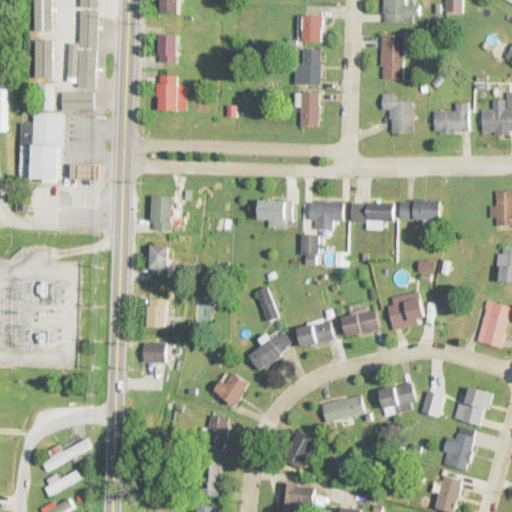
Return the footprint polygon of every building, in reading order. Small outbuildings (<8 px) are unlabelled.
[(54,78),(53,0),(35,0),(36,78),(54,78)] [(81,0),(82,11),(100,11),(99,0),(81,0)] [(180,0),(163,0),(163,13),(181,13),(180,0)] [(420,22),(420,4),(407,4),(407,0),(385,0),(385,22),(420,22)] [(464,12),(463,0),(446,0),(447,12),(464,12)] [(324,42),(324,16),(303,16),(303,42),(324,42)] [(100,17),(82,17),(81,88),(99,88),(100,17)] [(406,79),(406,34),(383,34),(383,79),(406,79)] [(179,62),(179,35),(162,35),(162,62),(179,62)] [(322,49),(302,49),(302,85),(322,85),(322,49)] [(160,110),(184,110),(184,76),(160,76),(160,110)] [(0,130),(8,131),(8,81),(0,80),(0,130)] [(38,109),(55,109),(55,84),(38,84),(38,109)] [(96,91),(63,91),(63,108),(96,108),(96,91)] [(484,110),(485,135),(511,134),(511,91),(508,92),(508,100),(495,100),(495,109),(484,110)] [(321,126),(321,92),(302,92),(302,126),(321,126)] [(384,110),(393,110),(393,133),(415,133),(415,100),(396,100),(396,94),(384,94),(384,110)] [(471,131),(470,103),(457,103),(457,111),(436,112),(437,132),(471,131)] [(22,123),(20,179),(62,181),(64,113),(35,112),(35,123),(22,123)] [(71,163),(99,164),(99,179),(71,179),(71,163)] [(511,227),(511,190),(499,191),(499,207),(493,207),(493,218),(499,218),(499,227),(511,227)] [(173,230),(173,196),(153,196),(153,230),(173,230)] [(295,200),(261,200),(261,220),(269,220),(269,228),(295,228),(295,200)] [(442,219),(442,200),(402,200),(402,219),(442,219)] [(312,220),(316,220),(316,229),(334,229),(334,220),(346,220),(346,201),(312,201),(312,220)] [(396,202),(354,202),(354,222),(396,222),(396,202)] [(170,246),(152,246),(152,275),(170,275),(170,246)] [(511,249),(502,250),(504,284),(511,283),(511,249)] [(270,321),(280,316),(268,287),(258,291),(270,321)] [(427,317),(420,291),(390,298),(396,325),(427,317)] [(150,328),(168,328),(168,300),(150,300),(150,328)] [(511,311),(511,306),(489,301),(479,341),(503,347),(511,311)] [(196,302),(196,325),(211,325),(211,302),(196,302)] [(348,335),(381,331),(378,310),(345,314),(348,335)] [(299,328),(305,347),(336,338),(331,319),(299,328)] [(265,372),(292,343),(279,331),(252,360),(265,372)] [(146,362),(168,362),(168,343),(146,343),(146,362)] [(214,394),(237,407),(251,383),(233,373),(228,383),(222,380),(214,394)] [(381,390),(386,414),(419,408),(414,383),(381,390)] [(469,396),(463,395),(457,419),(484,426),(492,392),(471,387),(469,396)] [(440,418),(446,395),(430,391),(424,413),(440,418)] [(324,403),(327,422),(366,415),(363,397),(324,403)] [(225,452),(232,419),(213,415),(206,448),(225,452)] [(444,465),(470,470),(478,430),(461,427),(459,439),(450,437),(444,465)] [(307,457),(312,459),(320,441),(298,431),(286,461),(302,468),(307,457)] [(93,448),(88,439),(65,452),(61,445),(49,451),(54,459),(45,464),(49,471),(93,448)] [(222,462),(203,462),(203,495),(222,495),(222,462)] [(46,487),(52,496),(83,478),(78,469),(46,487)] [(461,511),(461,478),(442,478),(442,511),(461,511)] [(296,511),(307,511),(308,485),(282,484),(281,511),(296,511)] [(49,511),(66,511),(75,506),(69,498),(49,511)]
